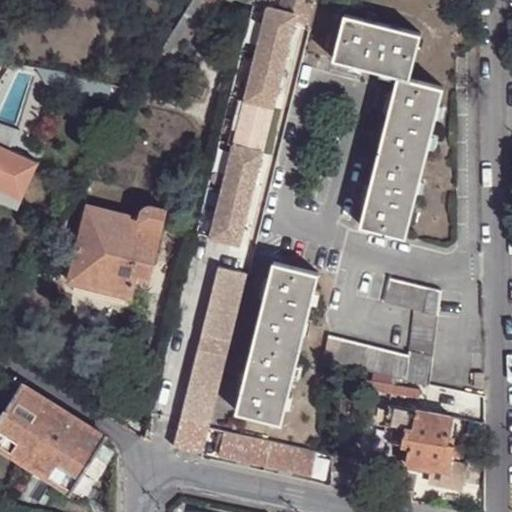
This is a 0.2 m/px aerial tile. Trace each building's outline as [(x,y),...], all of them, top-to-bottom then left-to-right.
[(244,0),(252,2),(252,0),(191,0),(159,51),(167,56),(175,61),(212,0),(244,0)] [(281,0),(280,4),(269,1),(245,95),(274,103),(296,17),(311,20),(315,0),(281,0)] [(398,73),(408,77),(420,31),(346,11),(334,57),(398,73)] [(159,51),(147,71),(156,76),(167,56),(159,51)] [(369,185),(363,207),(360,223),(404,233),(443,85),(408,77),(398,73),(393,92),(388,112),(369,185)] [(383,110),(388,112),(393,92),(387,91),(383,110)] [(0,201),(2,205),(18,213),(39,164),(8,150),(10,145),(14,146),(19,132),(0,125),(0,201)] [(233,139),(209,232),(238,240),(262,147),(233,139)] [(358,204),(363,207),(369,185),(363,184),(358,204)] [(164,208),(149,205),(147,204),(142,205),(140,210),(139,217),(87,204),(68,280),(131,295),(136,275),(147,278),(164,208)] [(243,372),(237,392),(233,409),(278,420),(316,272),(272,259),(267,279),(260,300),(243,372)] [(246,269),(217,261),(199,329),(228,337),(246,269)] [(320,358),(332,361),(428,384),(428,381),(440,289),(386,276),(381,302),(411,309),(405,354),(326,335),(320,358)] [(256,299),(260,300),(267,279),(261,277),(256,299)] [(199,329),(196,343),(225,351),(228,337),(199,329)] [(225,351),(196,343),(178,411),(207,419),(225,351)] [(233,391),(237,392),(243,372),(238,371),(233,391)] [(106,437),(22,383),(0,417),(0,445),(71,491),(84,471),(96,479),(105,465),(94,456),(106,437)] [(404,464),(429,468),(430,465),(447,468),(450,452),(460,453),(462,444),(460,443),(447,441),(451,416),(385,403),(383,423),(390,425),(387,440),(407,445),(404,464)] [(207,419),(178,411),(170,444),(199,452),(207,419)] [(268,438),(221,429),(217,452),(310,471),(315,448),(268,438)] [(330,484),(360,491),(360,462),(331,456),(330,484)]
